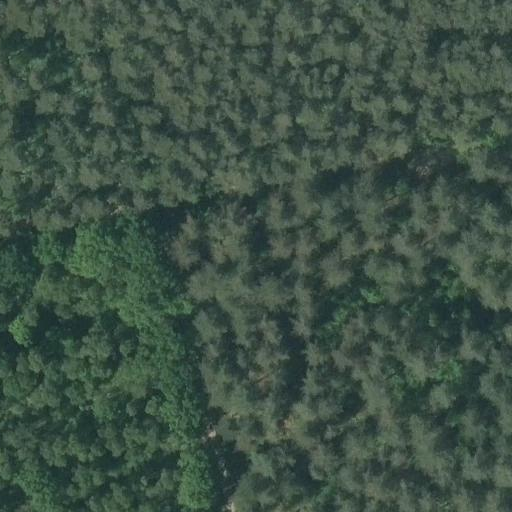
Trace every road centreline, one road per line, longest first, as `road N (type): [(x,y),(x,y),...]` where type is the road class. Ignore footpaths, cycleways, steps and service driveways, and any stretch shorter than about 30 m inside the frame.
road 1 (track): [(0,239),(511,136)]
road 2 (track): [(237,511),(151,206)]
